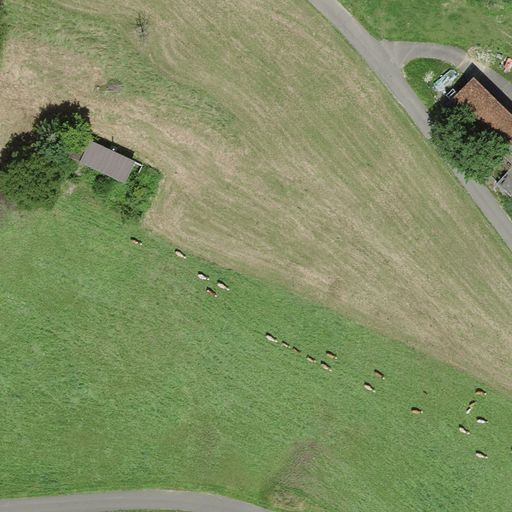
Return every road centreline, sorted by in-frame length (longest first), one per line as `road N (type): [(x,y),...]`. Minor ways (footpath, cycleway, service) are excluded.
road 1 (unclassified): [(322,0),(384,62),(511,229)]
road 2 (residential): [(239,511),(167,498),(0,509)]
